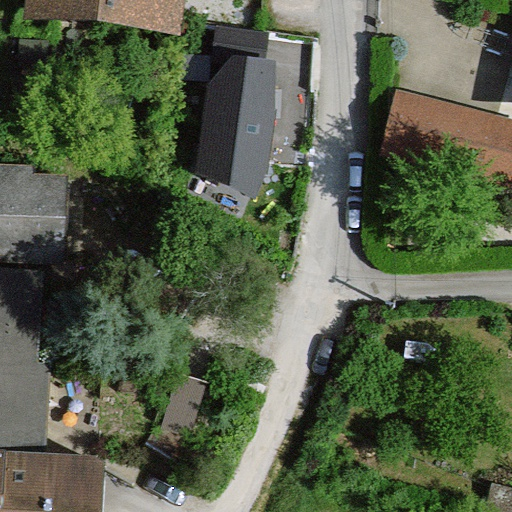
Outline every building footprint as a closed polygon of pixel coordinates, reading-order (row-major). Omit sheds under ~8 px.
[(164,19),(165,0),(37,0),(36,11),(179,28),(180,21),(164,19)] [(211,175),(260,183),(270,117),(272,78),(240,75),(221,89),(211,175)] [(388,157),(418,164),(433,108),(404,101),(388,157)] [(433,108),(418,164),(480,180),(494,125),(433,108)] [(511,129),(494,125),(480,180),(511,188),(511,183),(511,129)] [(0,251),(13,252),(57,254),(58,228),(60,191),(0,188),(0,251)] [(0,251),(0,285),(12,286),(13,252),(0,251)] [(0,457),(6,457),(36,458),(38,396),(26,395),(27,375),(31,288),(12,286),(0,285),(0,457)] [(26,395),(38,396),(40,376),(27,375),(26,395)] [(0,511),(94,511),(96,460),(36,458),(6,457),(0,457),(0,511)] [(106,511),(108,465),(96,460),(94,511),(106,511)]
